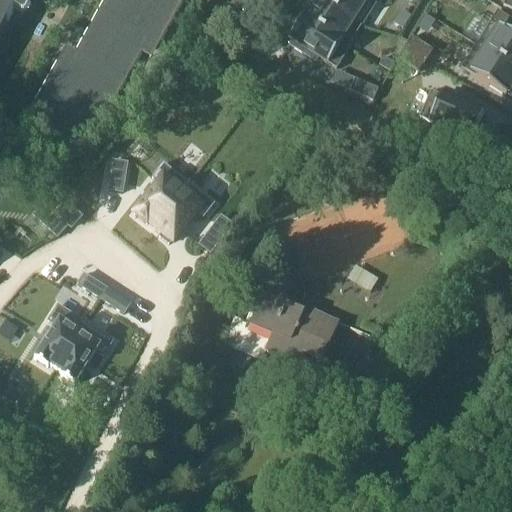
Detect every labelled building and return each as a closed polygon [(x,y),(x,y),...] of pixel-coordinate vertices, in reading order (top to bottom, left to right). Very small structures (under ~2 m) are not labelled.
[(0,0),(0,34),(19,0),(24,0),(30,3),(32,0),(0,0)] [(184,0),(105,0),(68,67),(58,61),(27,117),(87,151),(150,39),(160,45),(184,0)] [(304,19),(303,20),(348,49),(349,48),(361,27),(353,22),(353,23),(316,0),(315,0),(311,0),(307,7),(310,9),(304,19)] [(316,0),(353,23),(353,22),(361,27),(376,5),(372,2),(373,0),(316,0)] [(511,0),(506,0),(503,7),(511,10),(511,0)] [(511,21),(498,12),(476,46),(511,68),(511,21)] [(303,18),(289,40),(292,43),(290,46),(302,54),(305,50),(337,71),(351,49),(349,48),(348,49),(303,20),(304,19),(303,18)] [(411,38),(405,49),(426,62),(433,51),(411,38)] [(511,68),(476,46),(461,69),(506,97),(507,95),(511,98),(511,96),(511,68)] [(405,49),(398,60),(420,73),(426,62),(405,49)] [(384,59),(379,67),(390,73),(395,65),(384,59)] [(355,80),(350,92),(373,103),(378,90),(355,80)] [(431,92),(420,119),(459,136),(458,138),(461,140),(462,137),(472,142),(475,135),(479,137),(485,124),(481,122),(484,116),(456,103),(457,99),(445,94),(443,98),(431,92)] [(113,163),(109,190),(122,192),(126,165),(113,163)] [(163,165),(151,180),(158,185),(134,216),(147,227),(149,225),(154,229),(189,185),(163,165)] [(215,206),(189,185),(154,229),(162,235),(159,238),(169,246),(171,243),(173,244),(196,215),(203,221),(215,206)] [(50,210),(61,220),(50,232),(58,240),(70,227),(73,230),(84,217),(62,197),(50,210)] [(230,235),(220,227),(202,249),(212,257),(230,235)] [(78,290),(102,305),(109,293),(86,278),(78,290)] [(282,305),(288,291),(269,282),(252,321),(248,319),(245,324),(234,320),(223,346),(261,363),(265,355),(297,369),(303,357),(321,365),(339,325),(305,310),(303,315),(282,305)] [(109,293),(102,305),(125,320),(132,308),(109,293)] [(58,329),(36,363),(50,372),(52,370),(58,374),(88,327),(61,309),(51,325),(58,329)] [(19,330),(6,322),(0,331),(0,336),(11,344),(19,330)] [(88,327),(58,374),(64,378),(63,381),(77,390),(98,355),(106,360),(116,344),(88,327)]
